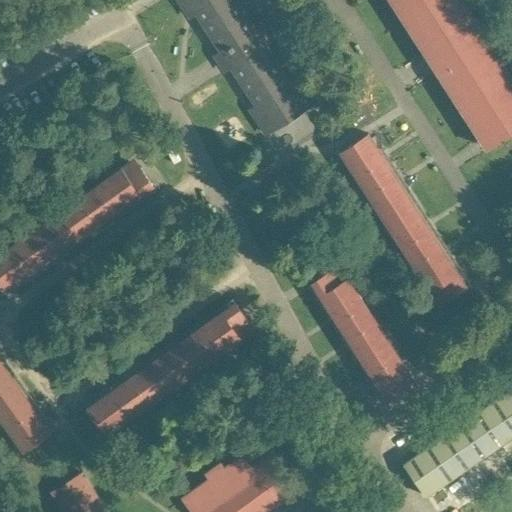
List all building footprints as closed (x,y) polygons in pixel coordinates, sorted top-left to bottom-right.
[(161,0),(153,6),(175,39),(232,0),(161,0)] [(352,0),(349,3),(375,33),(414,0),(352,0)] [(491,42),(412,87),(432,121),(511,76),(491,42)] [(284,52),(205,97),(225,132),(304,87),(284,52)] [(324,129),(331,124),(323,113),(316,118),(324,129)] [(511,154),(476,184),(502,215),(511,206),(511,154)] [(125,160),(0,246),(0,265),(12,283),(146,191),(125,160)] [(446,243),(340,304),(358,336),(464,275),(446,243)] [(229,292),(159,350),(184,381),(254,323),(229,292)] [(140,363),(77,399),(96,434),(160,398),(140,363)] [(0,380),(0,420),(15,446),(38,432),(4,378),(0,380)] [(511,410),(423,472),(444,502),(511,455),(511,410)] [(290,425),(163,511),(269,511),(324,475),(290,425)] [(108,511),(84,473),(69,482),(52,493),(64,511),(108,511)]
